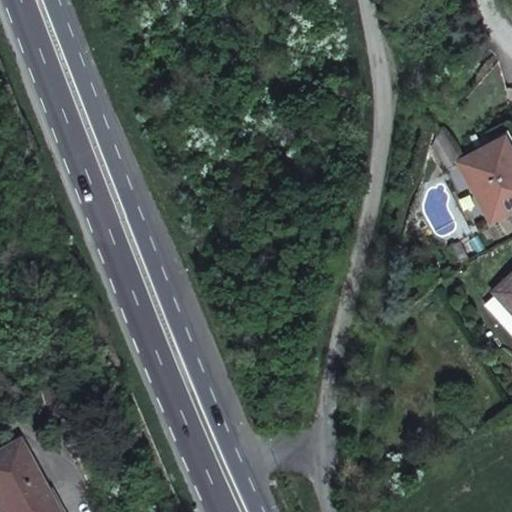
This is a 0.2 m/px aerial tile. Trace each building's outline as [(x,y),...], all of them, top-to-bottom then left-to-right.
[(460,163),(461,162),(441,128),(433,147),(447,170),(460,163)] [(461,162),(460,163),(491,222),(511,210),(511,151),(505,139),(461,162)] [(463,253),(458,243),(452,246),(456,256),(463,253)] [(511,277),(495,293),(496,295),(511,311),(511,277)] [(511,333),(511,311),(496,295),(485,305),(511,333)] [(53,511),(18,447),(0,456),(0,503),(4,511),(53,511)]
